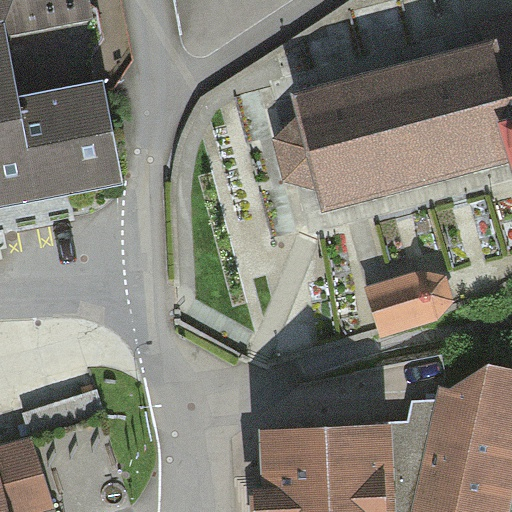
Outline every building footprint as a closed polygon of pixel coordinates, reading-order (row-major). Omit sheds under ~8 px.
[(0,0),(0,60),(5,60),(0,32),(0,27),(82,12),(79,0),(0,0)] [(481,48),(288,97),(295,123),(277,127),(292,187),(310,182),(317,212),(511,162),(511,15),(475,25),(481,48)] [(13,100),(5,60),(0,60),(0,200),(115,179),(97,84),(13,100)] [(421,269),(364,286),(379,336),(436,319),(454,300),(445,275),(421,269)] [(511,372),(486,367),(441,394),(416,511),(494,511),(511,430),(511,372)] [(403,511),(399,423),(262,431),(265,487),(252,488),(253,511),(403,511)] [(0,511),(39,500),(22,443),(0,449),(0,511)]
